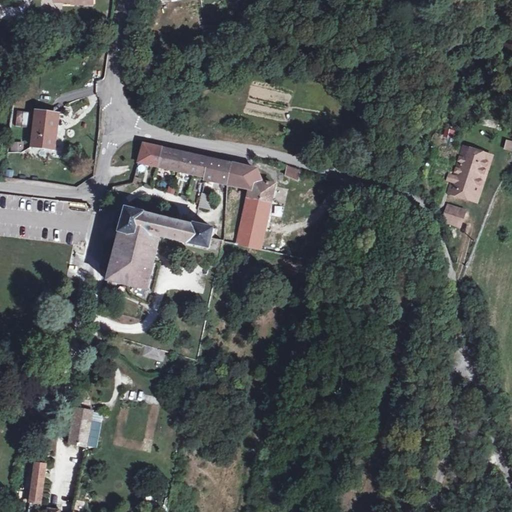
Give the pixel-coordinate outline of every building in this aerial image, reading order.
[(15,125),(29,126),(30,112),(16,111),(15,125)] [(31,146),(52,148),(56,114),(35,112),(31,146)] [(11,151),(23,150),(22,141),(10,143),(11,151)] [(197,185),(222,191),(226,169),(138,149),(133,167),(198,182),(197,185)] [(454,160),(457,151),(456,151),(447,179),(446,180),(448,180),(446,184),(445,184),(445,185),(441,195),(443,195),(444,191),(452,167),(454,160)] [(468,154),(457,151),(454,160),(452,167),(444,191),(443,195),(453,199),(454,194),(471,200),(472,200),(485,160),(468,154)] [(250,174),(226,169),(222,191),(246,197),(245,202),(243,202),(232,250),(256,255),(269,191),(248,186),(250,174)] [(294,178),(282,173),(280,181),(293,186),(294,178)] [(471,200),(454,194),(453,199),(470,204),(471,200)] [(469,215),(451,209),(447,224),(465,230),(469,215)] [(203,252),(209,231),(188,226),(188,228),(144,218),(145,216),(120,210),(103,284),(143,293),(155,241),(203,252)] [(449,294),(449,293),(450,291),(449,290),(449,288),(447,287),(446,287),(444,287),(442,288),(441,289),(441,291),(441,292),(441,294),(442,295),(444,296),(446,296),(447,295),(449,294)] [(42,377),(39,398),(48,399),(50,378),(42,377)] [(69,443),(86,446),(92,411),(75,408),(69,443)] [(45,511),(44,510),(44,509),(43,509),(42,508),(41,508),(46,463),(33,461),(25,511),(45,511)]
